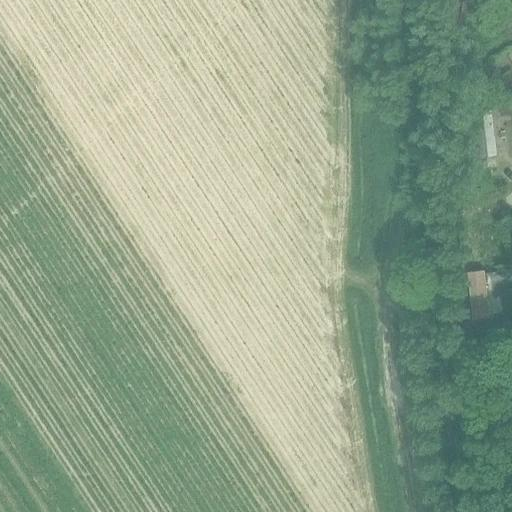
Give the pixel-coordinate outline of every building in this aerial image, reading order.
[(501,12),(510,7),(506,0),(504,0),(497,5),(501,12)] [(511,5),(490,18),(499,31),(511,24),(511,5)] [(473,115),(475,150),(500,148),(498,128),(501,128),(501,115),(502,115),(502,114),(473,115)] [(474,207),(459,208),(464,254),(480,252),(474,207)] [(482,271),(465,273),(470,319),(487,317),(482,271)]
